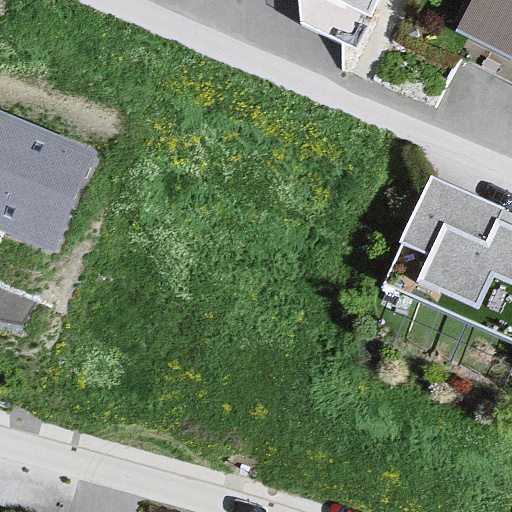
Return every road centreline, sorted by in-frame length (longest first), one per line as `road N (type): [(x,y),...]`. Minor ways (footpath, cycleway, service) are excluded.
road 1 (residential): [(109,0),(511,172)]
road 2 (residential): [(0,440),(252,511)]
